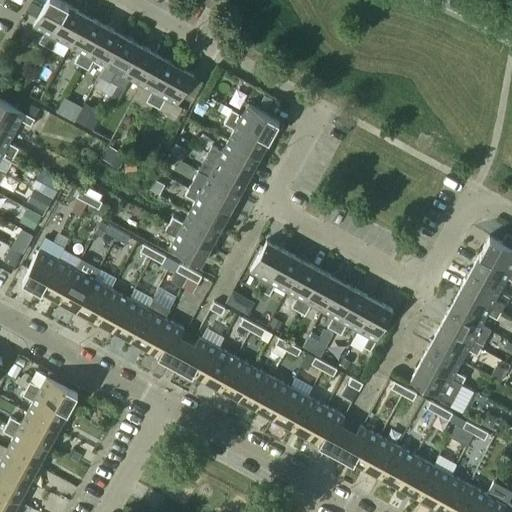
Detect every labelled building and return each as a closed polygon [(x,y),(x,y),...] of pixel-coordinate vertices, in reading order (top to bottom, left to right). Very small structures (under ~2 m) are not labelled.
[(39,42),(46,45),(68,4),(60,0),(46,0),(42,8),(32,2),(27,11),(37,17),(33,25),(45,31),(39,42)] [(86,14),(68,4),(46,45),(53,49),(58,39),(69,45),(86,14)] [(81,65),(104,24),(86,14),(69,45),(80,51),(74,61),(81,65)] [(122,34),(104,24),(81,65),(88,69),(94,58),(105,64),(122,34)] [(110,81),(117,85),(140,44),(122,34),(105,64),(99,75),(110,81)] [(158,53),(140,44),(117,85),(124,88),(130,78),(141,84),(158,53)] [(150,109),(153,104),(176,63),(158,53),(141,84),(132,99),(150,109)] [(194,73),(176,63),(153,104),(160,108),(166,97),(177,104),(194,73)] [(0,66),(2,77),(10,75),(8,64),(0,65),(0,66)] [(0,122),(14,131),(20,119),(31,125),(35,118),(0,98),(0,122)] [(70,101),(64,113),(75,119),(81,107),(70,101)] [(93,128),(102,111),(85,102),(75,119),(93,128)] [(195,111),(203,115),(208,105),(200,102),(195,111)] [(31,103),(26,112),(34,117),(39,108),(31,103)] [(231,109),(228,116),(269,138),(279,120),(248,103),(242,115),(231,109)] [(259,156),(269,138),(228,116),(224,123),(234,128),(228,140),(259,156)] [(0,122),(0,145),(15,154),(19,148),(8,142),(14,131),(0,122)] [(249,174),(259,156),(228,140),(222,150),(212,145),(208,152),(249,174)] [(170,154),(181,160),(187,149),(176,143),(170,154)] [(11,161),(15,154),(0,145),(0,169),(5,172),(11,161)] [(110,146),(103,158),(118,166),(125,154),(110,146)] [(209,175),(240,191),(249,174),(208,152),(199,169),(209,175)] [(177,158),(169,154),(166,160),(173,165),(177,158)] [(127,169),(137,168),(136,156),(125,157),(127,169)] [(38,187),(54,196),(63,180),(46,171),(38,187)] [(230,210),(240,191),(209,175),(203,186),(192,181),(189,188),(230,210)] [(159,191),(164,182),(156,177),(151,187),(159,191)] [(220,228),(230,210),(189,188),(185,194),(195,200),(189,211),(220,228)] [(76,196),(87,202),(91,195),(80,189),(76,196)] [(45,210),(52,198),(43,193),(36,205),(45,210)] [(102,201),(91,195),(87,202),(98,208),(102,201)] [(87,203),(78,198),(72,209),(81,214),(87,203)] [(33,227),(40,216),(28,209),(21,221),(33,227)] [(210,246),(220,228),(189,211),(183,222),(173,216),(169,223),(210,246)] [(102,228),(113,235),(117,228),(106,222),(102,228)] [(200,264),(210,246),(169,223),(165,230),(176,236),(170,248),(200,264)] [(19,232),(30,238),(32,234),(21,228),(19,232)] [(128,234),(117,228),(113,235),(124,241),(128,234)] [(489,235),(479,253),(511,271),(511,235),(507,233),(502,242),(489,235)] [(22,279),(41,289),(57,258),(64,246),(46,236),(22,279)] [(262,291),(285,250),(267,239),(250,270),(261,276),(256,287),(262,291)] [(140,249),(151,256),(155,249),(144,242),(140,249)] [(3,259),(14,266),(22,252),(10,246),(3,259)] [(166,255),(155,249),(151,256),(162,262),(166,255)] [(285,250),(262,291),(270,294),(275,284),(286,290),(303,259),(285,250)] [(511,282),(511,271),(479,253),(469,271),(500,288),(505,279),(511,282)] [(59,299),(75,268),(57,258),(41,289),(59,299)] [(321,269),(303,259),(286,290),(297,296),(292,307),(298,310),(321,269)] [(176,269),(187,276),(191,269),(180,263),(176,269)] [(76,309),(93,278),(75,268),(59,299),(76,309)] [(193,291),(202,275),(191,269),(187,276),(182,286),(193,291)] [(339,279),(321,269),(298,310),(305,314),(311,304),(322,310),(339,279)] [(177,271),(172,281),(181,286),(186,276),(177,271)] [(469,271),(460,289),(501,312),(505,305),(494,299),(500,288),(469,271)] [(94,319),(111,288),(93,278),(76,309),(94,319)] [(357,289),(339,279),(322,310),(333,316),(327,326),(334,330),(357,289)] [(129,298),(111,288),(94,319),(112,328),(129,298)] [(375,299),(357,289),(334,330),(341,334),(347,323),(358,329),(375,299)] [(501,312),(460,289),(450,307),(480,324),(487,313),(497,318),(501,312)] [(244,296),(237,308),(248,314),(255,302),(244,296)] [(112,328),(130,338),(147,307),(129,298),(112,328)] [(147,307),(130,338),(148,348),(165,317),(170,308),(152,298),(147,307)] [(393,309),(375,299),(358,329),(369,335),(363,346),(370,350),(393,309)] [(214,301),(210,308),(221,314),(225,307),(214,301)] [(491,330),(480,324),(450,307),(440,325),(481,347),(491,330)] [(270,324),(279,329),(283,321),(274,316),(270,324)] [(148,348),(175,363),(188,338),(180,334),(184,328),(165,317),(148,348)] [(239,324),(251,330),(254,323),(243,317),(239,324)] [(266,329),(254,323),(251,330),(262,336),(266,329)] [(481,347),(440,325),(430,343),(461,360),(467,348),(478,354),(481,347)] [(175,363),(202,377),(218,346),(199,336),(196,342),(188,338),(175,363)] [(275,343),(286,349),(290,342),(279,336),(275,343)] [(303,345),(321,355),(326,347),(308,337),(303,345)] [(301,348),(290,342),(286,349),(297,355),(301,348)] [(430,343),(420,361),(462,383),(466,376),(455,370),(461,360),(430,343)] [(236,356),(218,346),(202,377),(220,387),(236,356)] [(254,366),(236,356),(220,387),(238,397),(254,366)] [(311,363),(322,369),(326,362),(315,356),(311,363)] [(344,357),(341,363),(347,367),(351,361),(344,357)] [(458,390),(462,383),(420,361),(410,379),(452,402),(458,390)] [(337,368),(326,362),(322,369),(333,375),(337,368)] [(21,367),(14,363),(8,373),(16,378),(21,367)] [(500,381),(507,369),(497,364),(491,375),(500,381)] [(256,407),(272,376),(254,366),(238,397),(256,407)] [(30,381),(26,387),(67,410),(78,392),(47,375),(41,386),(30,381)] [(290,386),(272,376),(256,407),(273,416),(290,386)] [(359,389),(363,382),(352,376),(342,393),(352,399),(358,388),(359,389)] [(402,393),(405,386),(394,380),(391,387),(402,393)] [(291,426),(308,395),(290,386),(273,416),(291,426)] [(413,399),(417,392),(405,386),(402,393),(413,399)] [(58,428),(67,410),(26,387),(22,394),(33,400),(27,411),(58,428)] [(326,405),(308,395),(291,426),(309,436),(326,405)] [(438,413),(442,406),(430,399),(427,406),(438,413)] [(496,428),(506,409),(494,403),(484,422),(496,428)] [(345,416),(344,415),(326,405),(309,436),(336,451),(349,426),(341,422),(345,416)] [(453,412),(442,406),(438,413),(449,419),(453,412)] [(48,446),(58,428),(27,411),(21,422),(10,416),(7,423),(48,446)] [(474,431),(477,425),(467,419),(463,426),(474,431)] [(38,464),(48,446),(7,423),(3,430),(13,436),(7,447),(38,464)] [(357,430),(349,426),(336,451),(363,465),(379,435),(360,424),(357,430)] [(489,430),(477,425),(474,431),(484,437),(485,437),(489,430)] [(363,465),(381,475),(397,444),(379,435),(363,465)] [(415,454),(397,444),(381,475),(399,485),(415,454)] [(0,457),(0,466),(28,482),(38,464),(7,447),(1,458),(0,457)] [(75,451),(71,457),(78,461),(81,454),(75,451)] [(399,485),(417,495),(433,464),(415,454),(399,485)] [(451,474),(433,464),(417,495),(435,504),(451,474)] [(0,489),(19,499),(28,482),(0,466),(0,489)] [(453,511),(469,483),(451,474),(435,504),(448,511),(453,511)] [(476,511),(487,493),(469,483),(453,511),(476,511)] [(11,511),(19,499),(0,489),(0,511),(11,511)] [(511,511),(511,506),(505,503),(487,493),(476,511),(511,511)]
